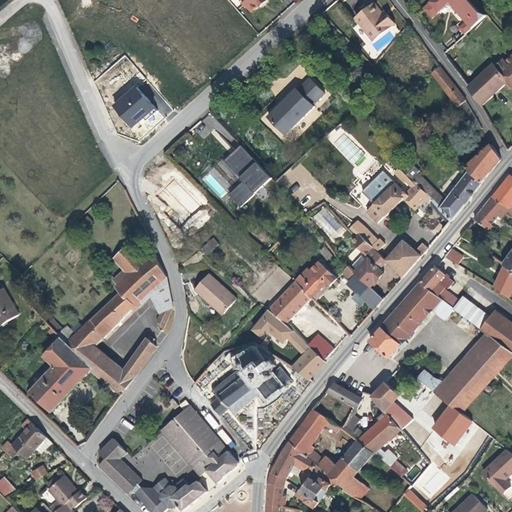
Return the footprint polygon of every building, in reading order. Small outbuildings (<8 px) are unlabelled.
[(241,0),(253,13),(260,7),(261,7),(268,1),(267,0),(241,0)] [(469,0),(433,0),(430,3),(423,9),(432,19),(447,6),(452,6),(454,5),(460,13),(459,14),(466,22),(462,25),(459,28),(465,35),(487,15),(481,13),(469,0)] [(382,12),(374,2),(355,17),(373,39),(394,21),(388,13),(384,15),(382,12)] [(460,13),(454,5),(452,6),(459,14),(460,13)] [(468,88),(482,106),(507,82),(511,86),(511,58),(507,62),(505,59),(496,66),(494,64),(469,86),(468,88)] [(468,103),(441,66),(432,73),(474,129),(481,124),(468,103)] [(326,95),(311,80),(299,91),(298,90),(269,118),(286,136),(315,107),(314,106),(326,95)] [(170,114),(144,81),(115,104),(141,137),(170,114)] [(493,144),(466,167),(469,170),(481,183),(502,159),(493,144)] [(481,183),(469,170),(447,199),(419,173),(420,171),(411,162),(407,166),(387,145),(382,150),(404,173),(431,200),(433,202),(452,222),(481,183)] [(241,147),(225,162),(244,182),(230,196),(241,208),(272,179),(241,147)] [(382,170),(361,191),(371,200),(392,179),(382,170)] [(431,200),(404,173),(401,176),(412,187),(407,192),(396,182),(374,204),(375,205),(368,212),(378,222),(385,216),(386,217),(404,200),(414,210),(424,200),(428,204),(431,200)] [(510,209),(511,206),(511,175),(510,174),(493,197),(510,209)] [(502,220),(507,213),(510,209),(493,197),(491,195),(472,217),(474,219),(490,230),(500,218),(502,220)] [(202,208),(187,221),(195,230),(210,217),(202,208)] [(88,216),(76,227),(82,234),(94,223),(88,216)] [(361,234),(375,249),(380,243),(366,229),(361,234)] [(382,269),(388,262),(386,260),(361,234),(359,233),(354,238),(352,241),(369,256),(354,272),(366,283),(372,288),(387,273),(382,269)] [(215,238),(204,247),(210,254),(220,244),(215,238)] [(388,262),(403,277),(422,256),(404,240),(386,260),(388,262)] [(142,301),(167,277),(154,253),(142,262),(128,246),(113,259),(123,271),(113,280),(117,285),(115,287),(120,291),(84,327),(67,342),(95,367),(93,369),(122,394),(156,345),(153,343),(155,340),(152,337),(150,340),(147,337),(125,368),(123,371),(95,349),(97,346),(132,310),(136,310),(143,303),(142,301)] [(452,248),(446,256),(459,264),(464,256),(452,248)] [(306,269),(294,282),(311,298),(315,302),(322,296),(317,292),(324,284),(329,289),(331,286),(335,290),(338,287),(334,283),(337,280),(318,263),(309,272),(306,269)] [(511,269),(506,265),(495,287),(510,297),(511,294),(511,269)] [(437,266),(421,284),(454,308),(459,300),(447,290),(455,281),(437,266)] [(356,294),(366,283),(354,272),(348,267),(342,274),(350,282),(347,285),(356,294)] [(211,300),(225,313),(239,300),(211,273),(196,289),(209,301),(211,300)] [(159,327),(163,330),(173,308),(167,277),(142,301),(143,303),(136,310),(132,310),(135,313),(151,297),(160,315),(156,321),(159,327)] [(311,298),(294,282),(276,303),(270,309),(288,324),(311,298)] [(372,288),(366,283),(356,294),(374,311),(384,300),(372,288)] [(322,296),(329,289),(324,284),(317,292),(322,296)] [(382,327),(370,342),(391,358),(433,311),(445,321),(455,310),(421,284),(383,327),(382,327)] [(4,288),(0,290),(0,323),(2,326),(20,315),(4,288)] [(511,329),(492,315),(491,317),(462,296),(459,300),(454,308),(455,310),(482,329),(488,334),(511,350),(511,329)] [(211,300),(209,301),(223,315),(225,313),(211,300)] [(267,306),(270,309),(276,303),(273,300),(267,306)] [(272,346),(290,326),(288,324),(270,309),(268,311),(253,329),(259,335),(272,346)] [(53,318),(48,323),(54,328),(62,337),(67,342),(84,327),(78,321),(70,328),(68,325),(64,329),(53,318)] [(62,337),(54,328),(50,332),(56,338),(47,346),(51,350),(62,337)] [(326,364),(341,351),(321,330),(311,339),(308,335),(303,340),(310,348),(326,364)] [(463,413),(511,356),(511,350),(488,334),(436,392),(451,405),(463,413)] [(272,346),(259,335),(254,341),(268,350),(272,346)] [(67,342),(62,337),(51,350),(44,356),(55,367),(30,393),(52,413),(93,369),(95,367),(67,342)] [(97,346),(95,349),(123,371),(125,368),(97,346)] [(293,381),(283,367),(275,373),(275,370),(278,368),(277,365),(275,367),(273,364),(274,363),(273,361),(270,362),(266,361),(265,362),(257,351),(258,348),(256,347),(255,351),(243,359),(239,359),(238,363),(243,364),(245,366),(214,390),(221,397),(231,407),(237,414),(265,392),(270,397),(269,400),(271,400),(273,396),(293,381)] [(311,380),(326,364),(310,348),(292,366),(311,380)] [(376,395),(373,397),(385,411),(393,421),(405,410),(396,402),(402,396),(388,383),(376,395)] [(359,410),(363,400),(334,384),(328,392),(355,408),(359,410)] [(331,421),(343,430),(349,420),(355,408),(328,392),(324,397),(340,405),(336,411),(321,402),(315,410),(331,421)] [(231,407),(221,397),(213,405),(221,415),(231,407)] [(184,411),(191,405),(187,400),(180,406),(184,411)] [(217,463),(230,452),(191,405),(161,430),(200,477),(207,471),(217,463)] [(456,445),(472,421),(463,413),(451,405),(435,428),(456,445)] [(331,421),(315,410),(291,443),(317,465),(335,480),(347,487),(371,459),(376,463),(381,457),(376,454),(358,441),(337,464),(327,455),(324,458),(315,451),(316,448),(313,446),(331,421)] [(376,454),(402,431),(393,421),(385,411),(377,418),(379,421),(366,433),(349,420),(343,430),(358,441),(376,454)] [(27,429),(33,422),(28,418),(22,424),(27,429)] [(126,419),(121,423),(128,431),(133,427),(126,419)] [(27,429),(13,444),(21,451),(28,458),(45,441),(50,446),(53,442),(33,422),(27,429)] [(447,459),(456,445),(435,428),(424,441),(447,459)] [(2,447),(7,452),(13,444),(9,439),(2,447)] [(122,459),(128,453),(114,439),(100,452),(107,459),(102,464),(129,494),(130,494),(140,484),(143,481),(122,459)] [(311,474),(317,465),(291,443),(284,454),(273,472),(273,475),(287,481),(291,472),(298,477),(303,469),(311,474)] [(13,444),(7,452),(14,458),(21,451),(13,444)] [(386,447),(379,455),(391,465),(398,457),(386,447)] [(511,451),(506,447),(484,471),(509,498),(511,494),(511,484),(511,485),(505,479),(511,472),(511,451)] [(210,474),(220,484),(239,468),(240,464),(230,452),(217,463),(207,471),(210,474)] [(390,468),(402,478),(408,470),(396,460),(390,468)] [(36,481),(48,473),(42,464),(30,473),(36,481)] [(300,490),(296,497),(306,503),(307,503),(316,509),(332,486),(335,480),(317,465),(311,474),(312,475),(312,479),(303,492),(300,490)] [(287,481),(273,475),(271,483),(275,485),(282,488),(285,489),(287,481)] [(16,488),(5,476),(0,480),(0,487),(6,493),(16,488)] [(63,506),(56,511),(70,511),(88,497),(81,490),(79,492),(65,476),(49,490),(63,506)] [(179,506),(183,511),(209,492),(206,489),(208,488),(204,483),(203,485),(199,481),(191,486),(184,479),(179,483),(170,482),(166,477),(160,483),(165,490),(161,494),(163,500),(165,504),(155,511),(164,511),(169,508),(177,508),(179,506)] [(347,487),(346,488),(362,500),(371,490),(355,478),(347,487)] [(165,490),(160,483),(154,487),(143,488),(140,484),(130,494),(137,493),(153,511),(155,511),(165,504),(163,500),(161,494),(165,490)] [(271,483),(270,485),(268,511),(280,511),(282,508),(286,509),(286,507),(287,497),(284,496),(285,489),(282,488),(275,485),(271,483)] [(422,511),(423,511),(428,506),(409,489),(404,495),(422,511)] [(485,511),(489,509),(474,494),(455,511),(485,511)] [(49,511),(50,511),(52,511),(45,503),(42,505),(45,507),(49,511)]
